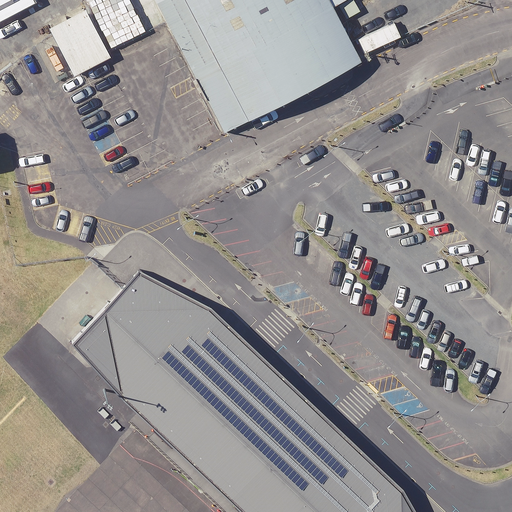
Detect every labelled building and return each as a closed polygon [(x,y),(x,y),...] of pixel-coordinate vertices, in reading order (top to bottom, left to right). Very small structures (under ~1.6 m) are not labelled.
[(0,0),(0,18),(35,0),(0,0)] [(169,30),(223,130),(361,57),(332,4),(338,0),(126,0),(148,41),(169,30)] [(359,9),(353,0),(343,0),(337,3),(345,17),(359,9)] [(84,5),(47,25),(72,73),(110,54),(84,5)] [(400,34),(393,19),(356,36),(362,51),(400,34)] [(139,273),(70,347),(240,511),(413,511),(401,491),(209,309),(139,273)]
